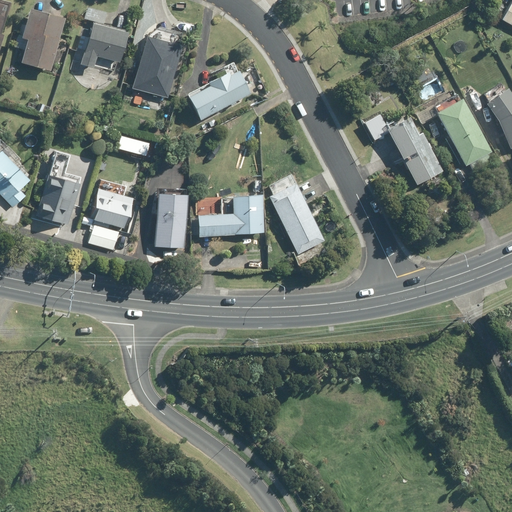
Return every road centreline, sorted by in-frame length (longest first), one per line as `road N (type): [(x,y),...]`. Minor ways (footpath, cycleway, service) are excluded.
road 1 (residential): [(233,0),(279,47),(408,295)]
road 2 (primary): [(134,304),(276,312),(408,295)]
road 3 (residential): [(134,304),(146,395),(233,462),(273,511)]
road 4 (primary): [(0,279),(134,304)]
